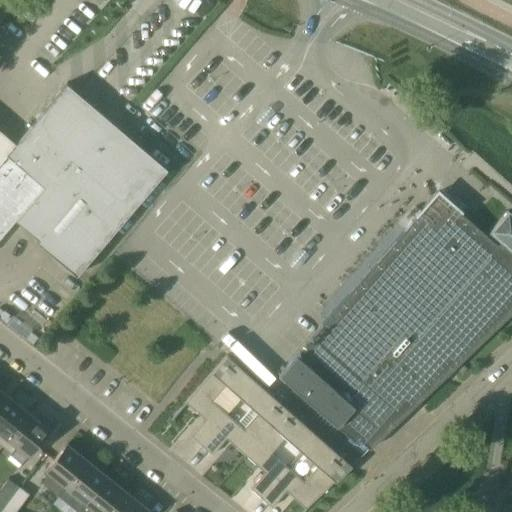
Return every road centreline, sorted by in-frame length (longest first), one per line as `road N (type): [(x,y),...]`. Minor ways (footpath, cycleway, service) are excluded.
road 1 (residential): [(216,511),(0,335)]
road 2 (residential): [(355,511),(511,364)]
road 3 (tertiary): [(339,0),(511,79)]
road 4 (tertiary): [(490,36),(454,36),(377,0)]
